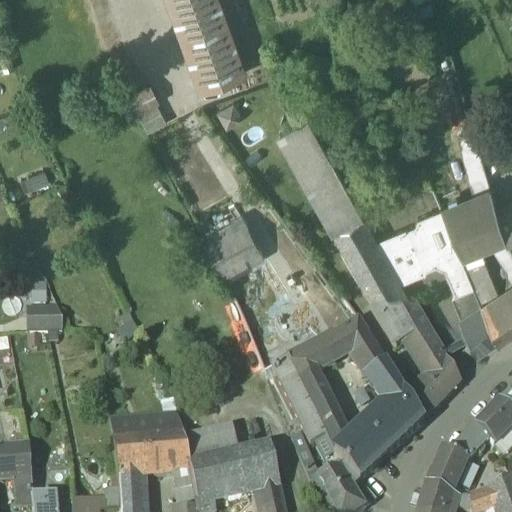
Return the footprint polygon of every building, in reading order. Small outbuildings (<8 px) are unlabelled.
[(219,0),(166,0),(199,89),(246,72),(219,0)] [(125,91),(144,131),(167,120),(148,80),(125,91)] [(219,114),(225,125),(238,118),(233,107),(219,114)] [(307,116),(273,135),(330,236),(335,232),(363,216),(307,116)] [(473,133),(458,137),(474,193),(489,187),(473,133)] [(43,169),(20,178),(25,190),(48,181),(43,169)] [(474,193),(441,208),(461,257),(492,244),(504,238),(496,211),(489,187),(474,193)] [(511,206),(496,211),(504,238),(504,240),(511,237),(511,206)] [(441,208),(418,218),(415,224),(377,240),(401,283),(425,273),(426,269),(435,265),(445,269),(454,291),(452,295),(474,287),(461,257),(441,208)] [(243,214),(199,238),(222,281),(248,267),(266,258),(243,214)] [(377,240),(363,216),(335,232),(376,303),(381,299),(390,315),(411,302),(401,283),(377,240)] [(511,252),(504,240),(504,238),(492,244),(511,272),(511,270),(511,252)] [(306,250),(282,267),(330,337),(357,322),(306,250)] [(248,267),(222,281),(246,331),(265,321),(271,317),(248,267)] [(511,295),(506,286),(482,302),(498,340),(511,330),(511,295)] [(496,341),(474,287),(452,295),(471,342),(463,348),(470,358),(496,341)] [(32,288),(32,308),(46,308),(46,288),(32,288)] [(376,303),(369,307),(394,353),(405,346),(388,315),(390,315),(381,299),(376,303)] [(390,315),(388,315),(405,346),(421,371),(442,358),(426,333),(428,331),(411,302),(390,315)] [(57,313),(28,313),(28,325),(61,324),(57,313)] [(246,331),(264,376),(286,363),(275,340),(272,341),(265,321),(246,331)] [(330,337),(320,342),(333,367),(350,358),(370,347),(370,346),(357,322),(330,337)] [(61,336),(61,324),(28,325),(28,337),(61,336)] [(320,342),(286,363),(297,386),(316,376),(333,367),(320,342)] [(370,347),(350,358),(366,380),(384,370),(370,347)] [(442,358),(421,371),(426,380),(415,388),(419,394),(433,416),(460,387),(459,386),(442,358)] [(286,363),(270,372),(274,380),(309,449),(324,442),(332,459),(334,458),(334,457),(297,386),(286,363)] [(400,395),(384,370),(366,380),(385,408),(400,395)] [(270,372),(264,376),(267,383),(274,380),(270,372)] [(316,376),(297,386),(334,457),(350,442),(316,376)] [(419,394),(407,405),(423,426),(433,416),(419,394)] [(400,395),(385,408),(361,431),(387,459),(423,426),(407,405),(400,395)] [(511,397),(503,408),(511,416),(511,397)] [(499,404),(475,431),(488,444),(489,446),(494,451),(511,432),(511,416),(503,408),(499,404)] [(22,415),(0,417),(0,427),(2,441),(26,439),(22,415)] [(175,417),(110,424),(113,444),(180,439),(175,417)] [(334,457),(334,458),(344,471),(357,486),(358,485),(387,459),(361,431),(334,457)] [(488,444),(475,431),(465,441),(480,456),(489,446),(488,444)] [(181,442),(187,467),(239,455),(233,432),(181,442)] [(26,439),(2,441),(4,453),(28,451),(26,439)] [(180,439),(113,444),(119,481),(139,481),(175,477),(189,476),(187,467),(181,442),(180,439)] [(317,478),(301,441),(291,444),(298,462),(300,461),(311,488),(318,484),(315,479),(317,478)] [(465,441),(449,457),(468,466),(467,467),(469,469),(480,456),(465,441)] [(239,455),(187,467),(189,476),(192,490),(193,494),(197,510),(212,507),(258,496),(278,491),(268,448),(239,455)] [(4,453),(0,453),(0,487),(14,486),(30,485),(29,471),(28,451),(4,453)] [(441,453),(434,468),(424,489),(452,501),(452,500),(467,467),(468,466),(449,457),(441,453)] [(42,470),(29,471),(30,485),(31,491),(44,490),(42,470)] [(318,484),(311,488),(322,507),(324,505),(329,511),(364,511),(351,491),(357,486),(344,471),(318,484)] [(189,476),(175,477),(177,494),(192,490),(189,476)] [(511,511),(511,478),(485,494),(492,511),(511,511)] [(112,491),(106,491),(106,511),(121,511),(119,481),(112,481),(112,491)] [(141,511),(139,481),(119,481),(121,511),(141,511)] [(30,485),(14,486),(15,502),(31,500),(31,491),(30,485)] [(365,511),(375,503),(358,485),(357,486),(351,491),(364,511),(365,511)] [(452,501),(424,489),(417,511),(451,511),(454,504),(454,501),(452,500),(452,501)] [(278,491),(258,496),(261,511),(269,511),(282,509),(278,491)] [(492,511),(485,494),(466,501),(469,511),(492,511)] [(54,511),(53,500),(32,502),(32,511),(54,511)] [(99,511),(99,501),(72,501),(72,511),(99,511)] [(469,511),(466,501),(462,503),(454,504),(451,511),(469,511)]
